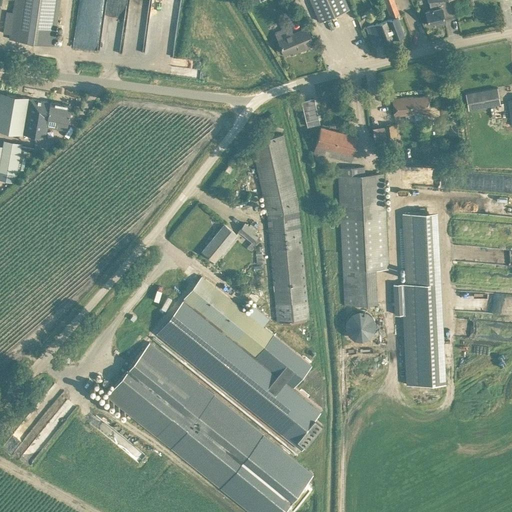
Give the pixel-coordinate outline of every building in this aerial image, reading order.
[(53,45),(59,0),(15,0),(13,12),(6,11),(3,32),(10,33),(10,38),(53,45)] [(99,14),(102,0),(80,0),(79,5),(84,6),(85,3),(93,5),(92,13),(99,14)] [(146,30),(149,0),(129,0),(128,19),(139,21),(138,29),(146,30)] [(310,0),(320,21),(349,8),(345,0),(310,0)] [(397,15),(399,15),(394,0),(383,0),(387,9),(389,8),(392,17),(367,26),(374,45),(404,34),(397,15)] [(428,0),(430,10),(426,11),(429,25),(445,21),(442,7),(441,7),(439,0),(428,0)] [(314,44),(307,28),(293,33),(289,25),(275,31),(284,53),(305,45),(306,47),(314,44)] [(465,92),(468,109),(500,104),(497,87),(465,92)] [(0,127),(37,134),(43,100),(0,92),(0,95),(0,127)] [(424,115),(430,115),(428,95),(413,97),(413,95),(392,98),(395,116),(423,113),(424,115)] [(306,120),(318,117),(314,98),(302,101),(306,120)] [(47,126),(66,129),(71,105),(43,100),(37,134),(45,136),(47,126)] [(396,141),(395,124),(384,124),(386,145),(390,145),(391,151),(402,150),(401,141),(396,141)] [(314,151),(352,161),(359,137),(320,126),(314,151)] [(266,137),(253,150),(267,213),(277,321),(285,320),(309,318),(298,202),(285,143),(283,133),(266,137)] [(0,171),(16,174),(20,149),(0,145),(0,171)] [(365,174),(364,165),(337,167),(344,304),(376,303),(374,268),(390,267),(384,172),(365,174)] [(409,169),(408,184),(466,189),(466,185),(462,185),(463,174),(409,169)] [(405,281),(393,282),(394,312),(402,312),(406,384),(444,382),(439,281),(436,210),(401,211),(405,281)] [(260,238),(257,236),(259,233),(245,222),(239,230),(251,241),(247,246),(251,250),(260,238)] [(215,260),(237,234),(224,224),(202,250),(215,260)] [(182,300),(156,332),(157,333),(301,449),(322,424),(315,418),(322,408),(293,385),(310,363),(305,359),(263,325),(269,318),(253,305),(247,312),(202,276),(184,298),(182,300)] [(360,338),(362,338),(363,338),(364,338),(365,337),(366,337),(367,336),(368,336),(369,335),(370,334),(371,333),(372,332),(372,331),(373,330),(374,329),(374,328),(374,327),(374,325),(374,324),(374,323),(374,322),(374,321),(374,319),(373,318),(372,317),(372,316),(371,315),(370,314),(369,313),(368,313),(367,312),(366,312),(364,311),(363,310),(362,310),(360,310),(358,310),(357,311),(356,311),(355,312),(353,312),(352,313),(351,313),(351,314),(350,315),(349,316),(348,317),(348,318),(347,319),(347,321),(347,322),(347,323),(346,324),(347,325),(347,327),(347,328),(347,329),(348,330),(348,331),(349,332),(350,333),(351,334),(351,335),(352,336),(353,336),(355,337),(356,337),(357,338),(358,338),(359,338),(360,338)] [(149,341),(106,395),(162,441),(204,474),(220,487),(250,511),(290,511),(312,486),(306,481),(312,474),(313,473),(294,457),(264,433),(257,428),(150,342),(149,341)] [(84,421),(59,452),(106,490),(131,459),(84,421)]
